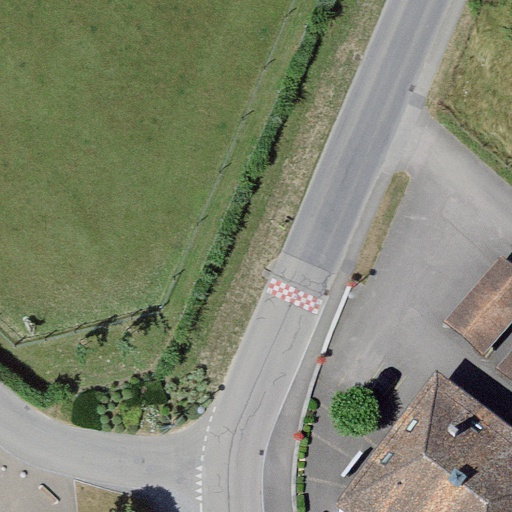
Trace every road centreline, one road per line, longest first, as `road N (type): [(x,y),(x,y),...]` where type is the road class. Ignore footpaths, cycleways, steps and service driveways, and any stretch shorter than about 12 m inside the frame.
road 1 (tertiary): [(423,0),(249,412),(234,471)]
road 2 (unclassified): [(0,411),(35,443),(97,463),(234,471)]
